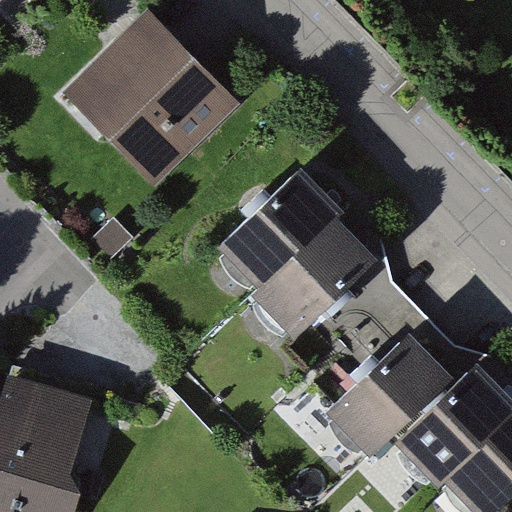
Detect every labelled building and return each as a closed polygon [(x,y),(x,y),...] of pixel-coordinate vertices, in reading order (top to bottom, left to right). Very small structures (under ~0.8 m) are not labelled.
[(150,11),(64,94),(156,188),(242,105),(150,11)] [(301,168),(217,251),(259,293),(298,254),(300,256),(339,218),(345,212),(301,168)] [(259,293),(252,299),(294,341),(379,258),(339,218),(300,256),(298,254),(259,293)] [(413,334),(328,417),(374,463),(393,444),(459,379),(413,334)] [(393,444),(440,491),(445,486),(485,446),(481,442),(511,411),(511,393),(478,360),(459,379),(393,444)] [(0,511),(73,511),(98,403),(0,380),(0,511)] [(445,486),(470,511),(499,511),(511,499),(511,411),(481,442),(485,446),(445,486)]
